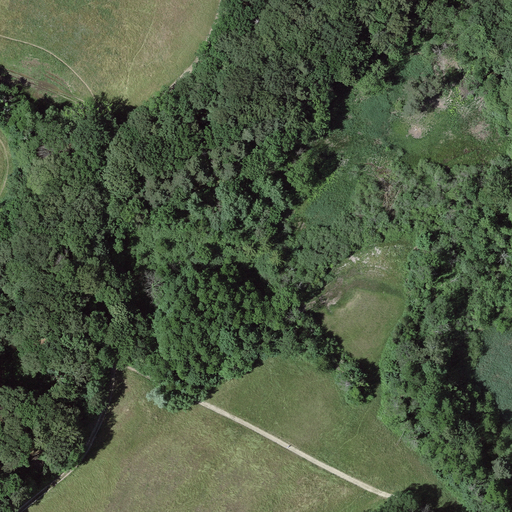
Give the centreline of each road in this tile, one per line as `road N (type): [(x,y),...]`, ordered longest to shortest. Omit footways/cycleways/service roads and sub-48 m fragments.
road 1 (track): [(113,357),(417,511)]
road 2 (track): [(17,511),(77,465),(113,357)]
road 3 (track): [(118,122),(0,67)]
